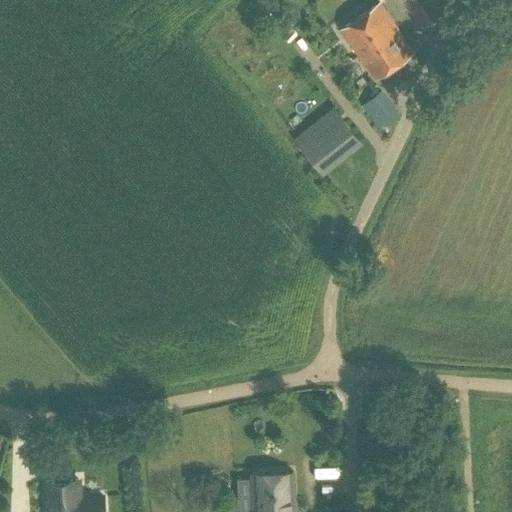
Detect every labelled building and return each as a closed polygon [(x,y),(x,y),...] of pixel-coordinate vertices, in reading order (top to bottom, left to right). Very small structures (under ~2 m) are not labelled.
[(403,0),(421,28),(444,12),(436,0),(403,0)] [(413,52),(399,31),(379,2),(341,29),(374,78),(413,52)] [(379,129),(399,112),(381,89),(361,106),(379,129)] [(300,136),(329,166),(366,131),(336,101),(300,136)] [(253,511),(279,511),(294,511),(292,472),(252,474),(253,511)] [(78,474),(45,476),(47,511),(104,511),(103,490),(79,491),(78,474)]
